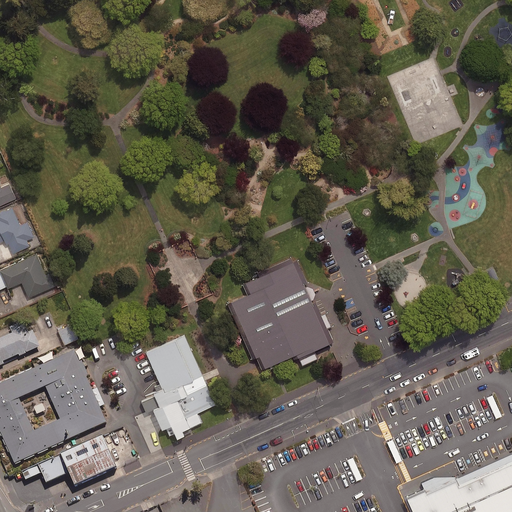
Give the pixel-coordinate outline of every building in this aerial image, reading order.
[(0,203),(16,197),(10,183),(0,187),(0,203)] [(19,223),(12,206),(0,211),(0,239),(6,237),(13,251),(29,244),(26,238),(34,234),(28,219),(19,223)] [(45,271),(37,252),(0,267),(0,268),(1,270),(0,270),(0,286),(7,284),(8,286),(22,280),(28,295),(54,284),(48,270),(45,271)] [(313,346),(332,338),(326,325),(331,323),(325,309),(320,311),(313,295),(315,291),(312,284),(308,283),(296,256),(292,258),(290,255),(256,270),(258,273),(241,281),(246,292),(227,300),(251,355),(255,353),(261,365),(268,362),(269,366),(277,363),(275,359),(291,352),(293,356),(297,354),(301,363),(317,356),(313,346)] [(40,346),(27,319),(10,327),(12,333),(0,338),(0,365),(4,364),(3,362),(18,354),(19,356),(40,346)] [(77,336),(71,323),(58,328),(64,342),(77,336)] [(213,404),(183,335),(144,351),(162,391),(142,400),(155,429),(164,425),(169,436),(201,422),(196,412),(213,404)] [(74,349),(0,382),(0,433),(14,463),(106,422),(74,349)] [(101,437),(60,456),(67,473),(73,485),(114,467),(101,437)] [(511,511),(511,450),(456,475),(455,473),(434,474),(420,480),(422,484),(404,492),(413,511),(511,511)] [(67,473),(60,456),(21,471),(25,480),(42,473),(46,482),(67,473)]
